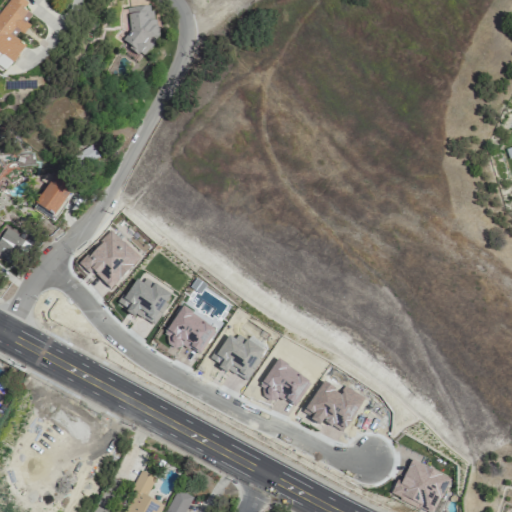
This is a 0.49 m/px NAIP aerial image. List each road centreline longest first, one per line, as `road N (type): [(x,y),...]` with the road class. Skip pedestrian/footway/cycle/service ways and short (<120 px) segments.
road 1 (residential): [(3,332),(45,265),(96,211),(181,56),(184,19),(173,0)]
road 2 (secondary): [(334,511),(0,330)]
